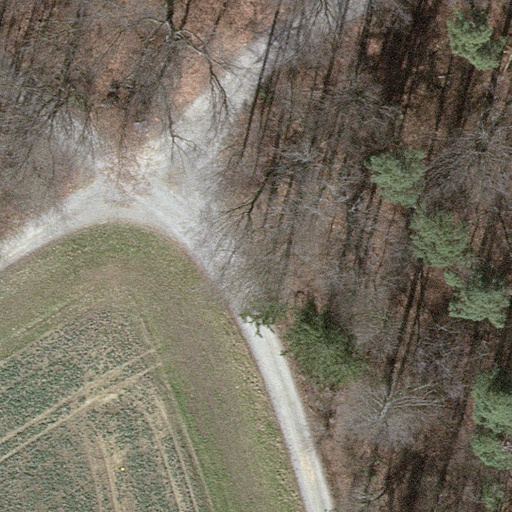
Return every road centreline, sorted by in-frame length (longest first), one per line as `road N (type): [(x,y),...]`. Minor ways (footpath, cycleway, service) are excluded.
road 1 (track): [(0,259),(170,152),(306,18),(342,0)]
road 2 (track): [(170,152),(313,511)]
road 3 (track): [(170,152),(67,125),(0,60)]
